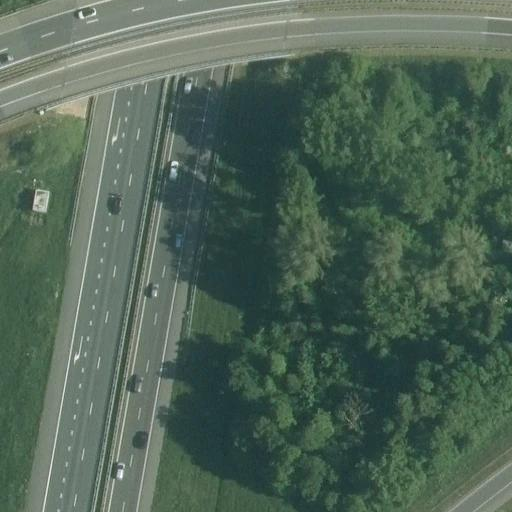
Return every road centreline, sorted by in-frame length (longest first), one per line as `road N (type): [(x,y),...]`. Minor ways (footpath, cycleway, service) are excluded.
road 1 (motorway): [(0,105),(67,78),(220,39),(375,25),(511,30)]
road 2 (motorway): [(123,511),(212,0)]
road 3 (motorway): [(160,0),(71,511)]
road 4 (motorway): [(172,0),(0,51)]
